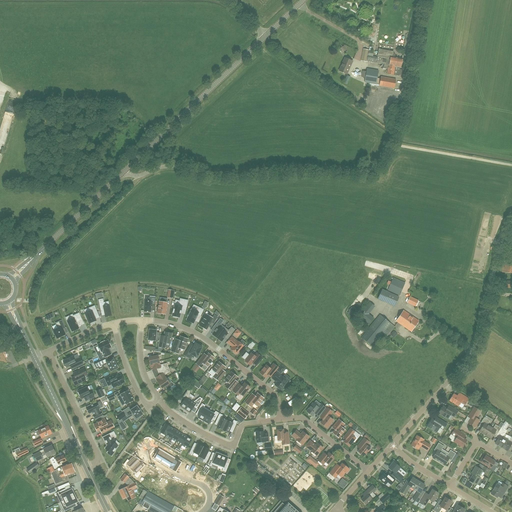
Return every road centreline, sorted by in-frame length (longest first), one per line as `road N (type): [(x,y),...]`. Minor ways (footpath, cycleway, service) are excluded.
road 1 (unclassified): [(123,170),(138,176),(168,166),(235,176),(372,167),(402,107),(423,0)]
road 2 (residential): [(408,425),(252,297)]
road 3 (tertiary): [(123,170),(263,36)]
road 4 (residential): [(280,419),(275,394),(208,340),(142,318)]
road 5 (tertiary): [(11,278),(123,170)]
road 6 (track): [(367,169),(511,214)]
road 7 (residential): [(158,397),(180,420),(229,445),(244,423),(280,419)]
road 8 (residential): [(47,351),(97,455),(86,466)]
road 9 (unclassified): [(476,332),(511,215)]
road 10 (primary): [(86,466),(34,357)]
